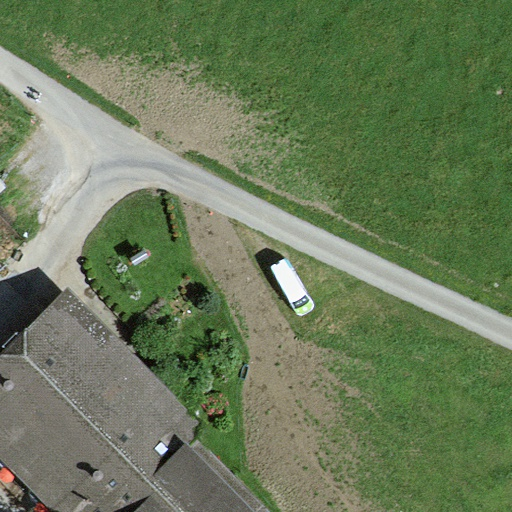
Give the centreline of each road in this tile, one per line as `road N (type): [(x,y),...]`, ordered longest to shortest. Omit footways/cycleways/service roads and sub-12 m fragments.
road 1 (residential): [(0,73),(91,131),(511,331)]
road 2 (unknown): [(130,149),(38,239),(0,250)]
